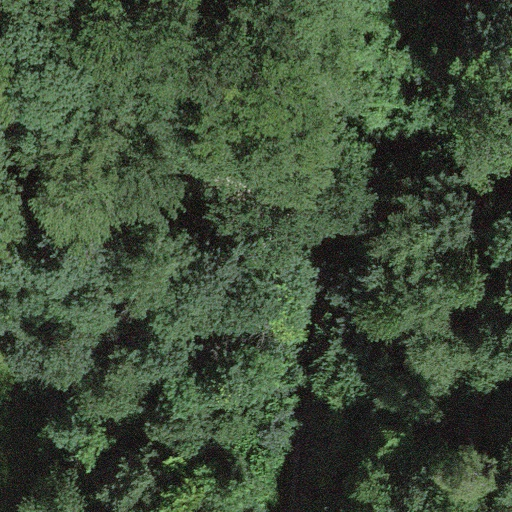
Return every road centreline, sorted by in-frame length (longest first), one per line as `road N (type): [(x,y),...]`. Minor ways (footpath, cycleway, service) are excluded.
road 1 (track): [(294,511),(328,340),(318,276),(276,220),(236,191),(151,169),(0,152)]
road 2 (track): [(255,205),(511,101)]
